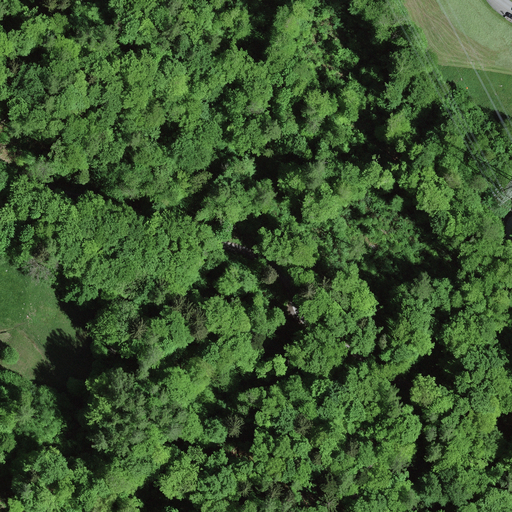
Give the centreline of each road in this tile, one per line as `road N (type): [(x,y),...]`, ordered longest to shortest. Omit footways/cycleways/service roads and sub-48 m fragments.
road 1 (track): [(511,432),(417,392),(322,332),(269,262),(32,182),(0,162)]
road 2 (track): [(510,224),(382,148)]
